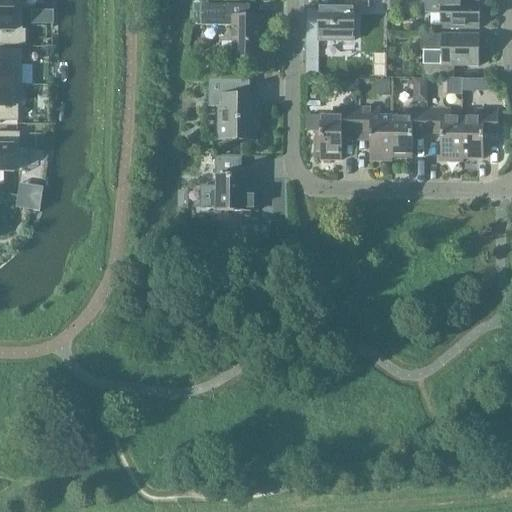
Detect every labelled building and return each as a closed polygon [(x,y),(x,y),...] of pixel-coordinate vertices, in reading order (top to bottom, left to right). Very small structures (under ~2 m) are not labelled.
[(0,0),(0,10),(22,10),(22,0),(0,0)] [(319,41),(354,41),(355,8),(370,8),(369,0),(344,0),(345,8),(319,7),(319,41)] [(425,0),(425,13),(441,13),(440,29),(480,29),(480,4),(461,4),(461,0),(425,0)] [(202,26),(233,26),(233,60),(263,60),(264,18),(250,18),(250,6),(203,5),(202,26)] [(0,10),(0,32),(0,45),(26,45),(26,31),(22,31),(22,10),(0,10)] [(423,78),(454,79),(454,67),(479,67),(479,36),(422,35),(421,51),(441,51),(441,65),(423,65),(423,78)] [(0,85),(13,86),(13,87),(22,87),(22,51),(0,51),(0,85)] [(222,141),(254,141),(255,122),(258,122),(258,112),(255,112),(255,97),(250,97),(250,81),(209,81),(209,107),(223,107),(222,141)] [(0,85),(0,120),(18,121),(18,107),(13,107),(13,87),(13,86),(0,85)] [(342,133),(356,133),(356,109),(333,109),(333,117),(320,117),(320,133),(316,133),(316,153),(320,154),(320,161),(342,161),(342,133)] [(392,161),(392,159),(392,117),(380,117),(380,109),(356,109),(356,133),(370,133),(370,161),(392,161)] [(413,134),(427,134),(427,110),(404,110),(404,118),(392,117),(392,159),(413,159),(413,134)] [(427,110),(427,134),(441,134),(441,162),(463,162),(463,159),(463,118),(450,118),(450,110),(427,110)] [(475,118),(463,118),(463,159),(483,160),(484,135),(498,135),(498,111),(475,111),(475,118)] [(14,173),(14,148),(19,148),(19,134),(0,134),(0,172),(4,173),(14,173)] [(242,157),(216,156),(215,178),(217,178),(217,187),(202,187),(202,210),(217,210),(217,211),(257,212),(257,194),(255,194),(255,178),(251,178),(251,172),(247,172),(247,170),(242,170),(242,157)] [(408,174),(418,188),(432,178),(422,165),(408,174)] [(239,234),(239,247),(270,247),(271,222),(251,221),(251,234),(239,234)]
